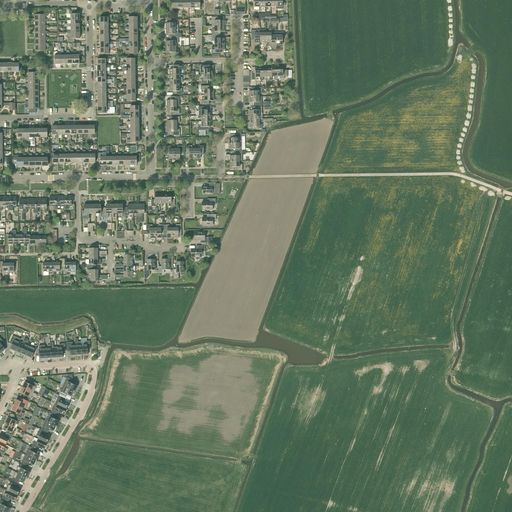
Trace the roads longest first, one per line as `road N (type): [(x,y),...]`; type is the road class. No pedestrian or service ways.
road 1 (unclassified): [(22,511),(77,419),(94,370),(84,363),(14,364)]
road 2 (residential): [(0,118),(91,116),(89,4)]
road 3 (residential): [(182,248),(77,241),(76,177)]
